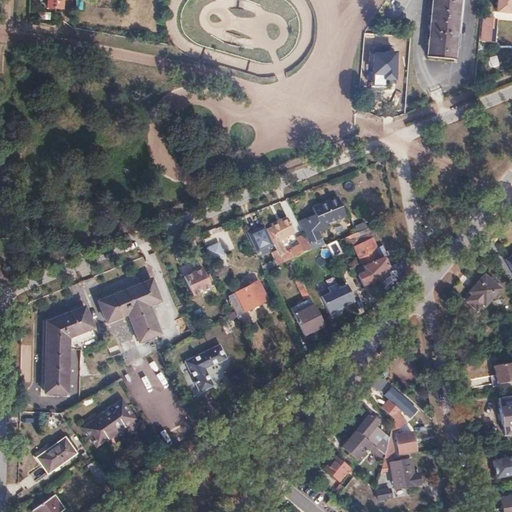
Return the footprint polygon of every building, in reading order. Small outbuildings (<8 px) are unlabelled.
[(430,0),(425,55),(453,58),(458,0),(430,0)] [(511,0),(499,0),(498,11),(511,13),(511,0)] [(480,16),(478,38),(493,40),(495,18),(480,16)] [(363,33),(362,45),(373,46),(374,34),(363,33)] [(401,50),(399,75),(407,75),(409,36),(400,36),(399,44),(403,45),(403,50),(401,50)] [(373,54),(371,72),(393,75),(394,56),(387,55),(387,53),(381,52),(381,55),(373,54)] [(315,216),(300,222),(307,238),(305,239),(307,242),(308,244),(322,238),(316,224),(325,220),(326,223),(345,215),(337,197),(312,207),(315,213),(315,216)] [(367,217),(356,222),(358,227),(369,222),(367,217)] [(271,227),(265,229),(272,243),(293,233),(286,219),(271,226),(271,227)] [(225,225),(200,233),(203,245),(206,244),(211,260),(227,255),(225,251),(233,249),(225,225)] [(262,225),(246,232),(256,251),(264,247),(273,267),(282,262),(280,259),(272,243),(271,243),(262,225)] [(363,228),(342,236),(351,255),(344,258),(351,272),(362,267),(364,271),(358,274),(363,286),(374,281),(388,267),(384,257),(385,256),(381,246),(375,248),(370,238),(368,238),(363,228)] [(335,240),(325,243),(332,257),(341,253),(335,240)] [(301,248),(280,259),(282,262),(289,258),(301,253),(310,248),(308,244),(307,242),(300,246),(301,248)] [(201,267),(183,276),(192,294),(196,304),(214,295),(210,286),(201,267)] [(470,288),(468,291),(477,300),(474,304),(481,309),(499,288),(483,273),(475,283),(473,281),(468,286),(470,288)] [(299,278),(294,280),(303,300),(309,298),(299,278)] [(255,279),(230,291),(240,312),(265,300),(255,279)] [(150,280),(96,301),(104,320),(125,312),(137,340),(156,332),(146,304),(157,299),(150,280)] [(290,280),(284,283),(288,294),(295,290),(290,280)] [(82,289),(86,288),(85,282),(66,287),(72,307),(86,303),(82,289)] [(353,301),(345,283),(337,287),(335,282),(327,286),(329,291),(320,295),(330,316),(340,312),(342,307),(341,306),(353,301)] [(290,307),(293,314),(303,334),(322,325),(312,305),(309,298),(303,300),(290,307)] [(46,321),(44,391),(65,392),(67,336),(91,326),(83,306),(46,321)] [(218,346),(184,362),(198,392),(211,386),(203,369),(224,359),(218,346)] [(495,374),(490,374),(491,383),(511,379),(511,361),(493,364),(495,374)] [(386,399),(380,407),(392,417),(391,424),(393,427),(405,413),(408,416),(415,409),(388,386),(382,393),(400,408),(398,409),(386,399)] [(511,393),(497,396),(499,405),(497,406),(500,423),(502,422),(504,433),(511,431),(511,393)] [(121,400),(82,428),(95,446),(134,419),(121,400)] [(367,412),(354,429),(362,437),(376,420),(367,412)] [(354,429),(341,444),(355,456),(360,451),(368,457),(373,451),(376,447),(373,445),(362,437),(354,429)] [(411,430),(395,434),(398,451),(415,448),(411,430)] [(375,435),(373,445),(376,447),(383,453),(386,439),(375,435)] [(64,437),(35,457),(47,473),(75,453),(64,437)] [(383,453),(382,456),(388,455),(391,455),(389,444),(390,439),(387,438),(386,439),(383,453)] [(376,447),(373,451),(381,458),(382,456),(383,453),(376,447)] [(333,454),(323,467),(337,478),(345,468),(348,466),(333,454)] [(381,458),(378,471),(390,469),(393,486),(419,482),(417,471),(412,472),(409,457),(389,460),(388,455),(382,456),(381,458)] [(511,455),(493,459),(495,476),(511,472),(511,455)] [(93,460),(86,465),(99,483),(106,478),(93,460)] [(348,466),(345,468),(352,474),(354,471),(348,466)] [(388,487),(375,490),(377,498),(390,496),(388,487)] [(52,494),(30,510),(31,511),(58,511),(63,509),(52,494)] [(511,511),(511,494),(500,497),(502,511),(511,511)] [(330,495),(325,502),(333,509),(339,502),(333,498),(330,495)]
